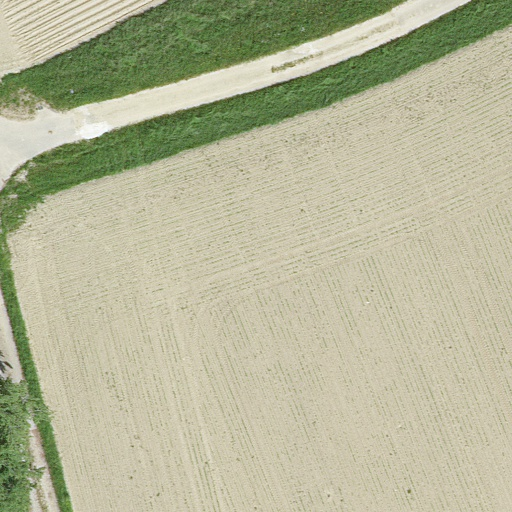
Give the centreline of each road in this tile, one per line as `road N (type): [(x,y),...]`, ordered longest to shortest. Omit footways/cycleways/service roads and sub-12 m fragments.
road 1 (track): [(0,140),(296,62),(445,0)]
road 2 (track): [(0,327),(45,511)]
